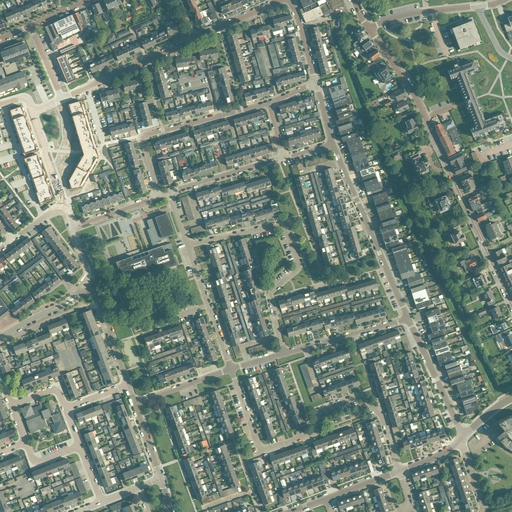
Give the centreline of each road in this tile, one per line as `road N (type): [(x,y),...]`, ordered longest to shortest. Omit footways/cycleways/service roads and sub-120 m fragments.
road 1 (residential): [(399,471),(379,418),(361,401),(321,411),(307,438),(260,451),(231,369)]
road 2 (residential): [(284,354),(271,295),(299,265),(282,225),(186,244)]
road 3 (tertiary): [(425,117),(511,303)]
road 4 (residential): [(269,103),(143,136),(157,197)]
road 5 (residential): [(407,318),(332,143)]
road 6 (tertiary): [(62,98),(193,39)]
road 7 (residential): [(407,318),(463,436)]
road 8 (residential): [(284,354),(407,318)]
road 9 (residential): [(168,192),(283,157)]
